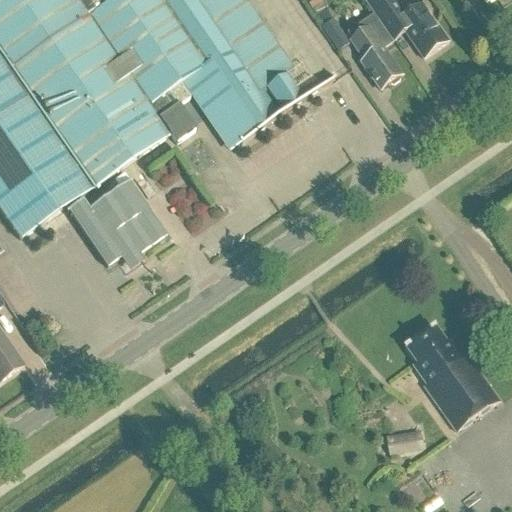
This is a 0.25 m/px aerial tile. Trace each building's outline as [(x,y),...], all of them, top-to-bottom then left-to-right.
[(0,0),(0,215),(20,244),(92,194),(169,140),(175,149),(195,135),(178,111),(189,103),(178,89),(185,84),(205,113),(230,96),(234,101),(232,102),(256,137),(241,147),(239,145),(238,146),(240,149),(336,83),(334,80),(333,80),(334,82),(302,104),(285,78),(293,73),(242,0),(210,0),(208,2),(206,0),(0,0)] [(392,0),(374,0),(366,6),(394,46),(406,37),(424,63),(449,46),(423,10),(407,21),(392,0)] [(480,0),(487,10),(501,0),(480,0)] [(286,17),(276,22),(288,44),(297,39),(286,17)] [(375,20),(350,38),(367,63),(362,67),(364,71),(363,74),(370,79),(380,93),(382,96),(389,91),(391,89),(394,90),(400,86),(401,82),(403,81),(384,54),(394,47),(375,20)] [(323,32),(340,57),(352,49),(334,24),(323,32)] [(105,195),(93,204),(90,200),(82,206),(82,205),(65,217),(69,223),(71,221),(106,273),(133,255),(137,261),(165,242),(129,189),(131,188),(130,186),(109,201),(105,195)] [(12,276),(0,283),(0,293),(5,301),(22,290),(12,276)] [(431,401),(457,437),(500,406),(454,343),(448,348),(436,332),(420,343),(417,342),(411,347),(410,350),(407,353),(418,369),(414,372),(434,399),(431,401)] [(0,386),(22,371),(0,338),(0,386)] [(423,454),(420,437),(388,442),(391,459),(423,454)]
